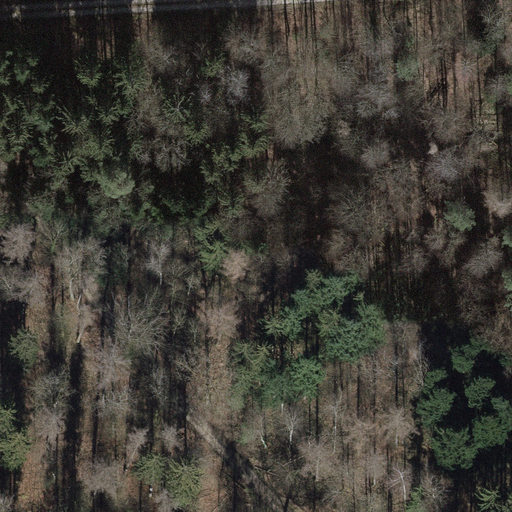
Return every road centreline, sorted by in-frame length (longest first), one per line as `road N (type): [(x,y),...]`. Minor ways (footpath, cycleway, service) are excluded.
road 1 (track): [(291,511),(182,396),(0,170)]
road 2 (track): [(152,0),(0,8)]
